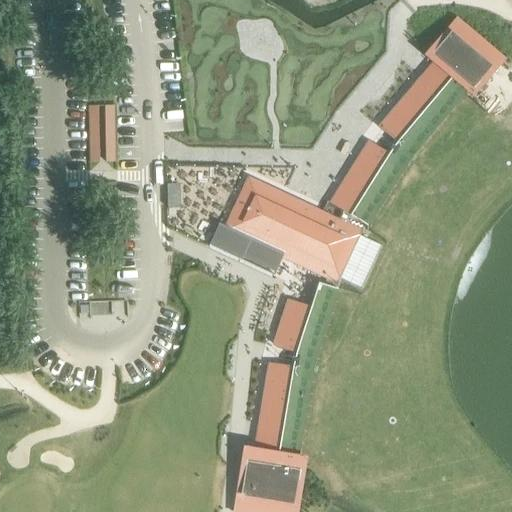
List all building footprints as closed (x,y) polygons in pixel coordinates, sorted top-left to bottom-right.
[(435,66),(380,131),(396,145),(397,145),(452,80),(466,93),(474,98),(503,63),(456,24),(427,59),(435,66)] [(411,158),(466,93),(452,80),(397,145),(396,145),(388,156),(389,156),(350,218),(364,227),(366,229),(405,167),(411,158)] [(251,186),(230,230),(328,276),(324,288),(335,291),(340,281),(360,291),(381,248),(360,238),(364,227),(350,218),(389,156),(371,145),(332,207),(343,214),(337,227),(251,186)] [(168,208),(173,207),(180,207),(180,185),(173,185),(168,185),(168,208)] [(324,288),(318,286),(310,309),(311,309),(296,356),(295,355),(292,369),(293,369),(279,453),(278,452),(277,457),(297,460),(312,373),(314,361),(337,292),(335,291),(324,288)] [(290,303),(275,349),(295,355),(296,356),(311,309),(310,309),(290,303)] [(271,365),(257,449),(278,452),(279,453),(293,369),(292,369),(271,365)] [(78,373),(70,375),(72,382),(80,381),(78,373)] [(245,451),(235,511),(238,511),(296,511),(305,461),(297,460),(277,457),(245,451)]
